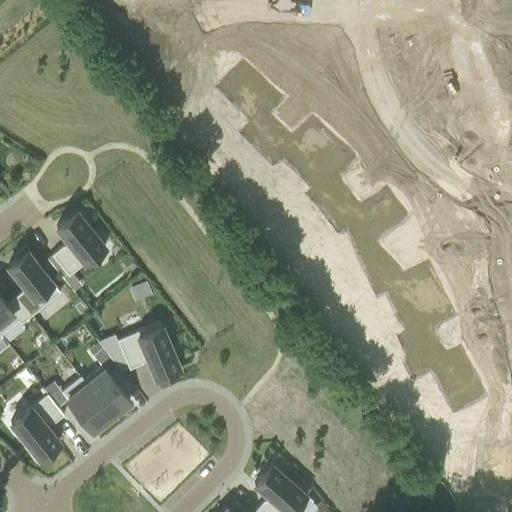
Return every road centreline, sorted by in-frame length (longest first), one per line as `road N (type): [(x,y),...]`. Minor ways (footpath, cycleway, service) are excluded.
road 1 (residential): [(358,13),(382,107),(407,145),(482,205),(502,208)]
road 2 (residential): [(162,47),(202,20),(236,11),(358,13)]
road 3 (residential): [(182,511),(232,468),(239,441),(230,413),(206,399),(187,395),(163,407)]
road 4 (residential): [(163,407),(42,506)]
